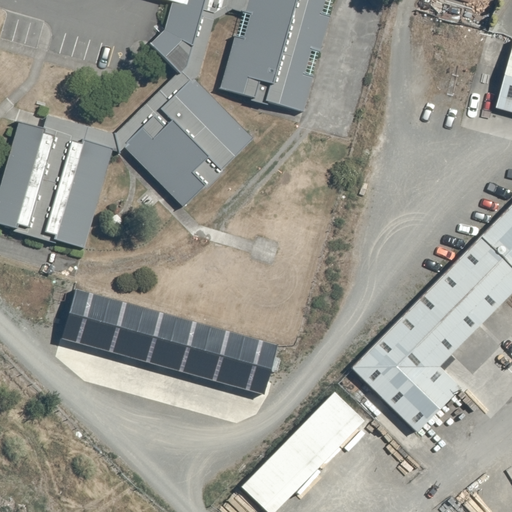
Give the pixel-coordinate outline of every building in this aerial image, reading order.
[(279,105),(311,0),(219,0),(195,79),(279,105)] [(511,33),(500,31),(483,92),(511,100),(511,33)] [(169,62),(103,129),(168,193),(234,127),(169,62)] [(92,125),(0,102),(0,212),(66,229),(92,125)] [(511,171),(330,354),(394,417),(440,371),(420,352),(511,259),(511,171)]
